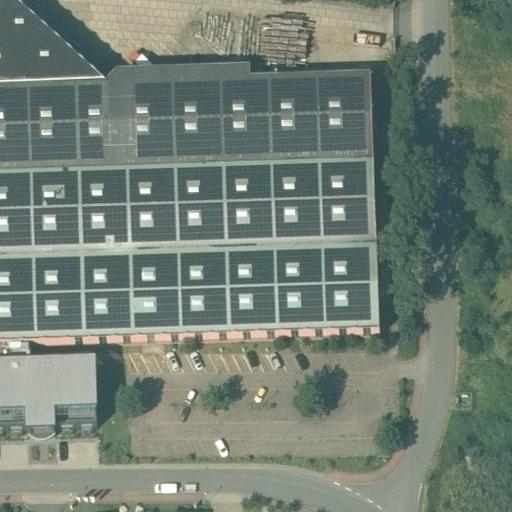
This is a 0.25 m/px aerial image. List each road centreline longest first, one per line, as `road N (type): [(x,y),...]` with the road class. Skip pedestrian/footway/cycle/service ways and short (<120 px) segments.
road 1 (tertiary): [(431,0),(442,352),(419,455),(386,511)]
road 2 (secondary): [(358,511),(288,483),(0,483)]
